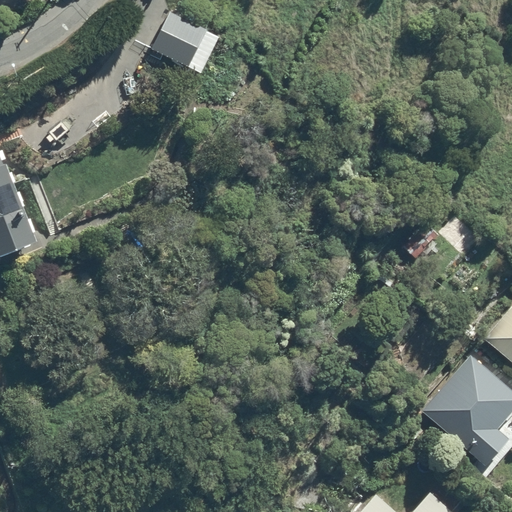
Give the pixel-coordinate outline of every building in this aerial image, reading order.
[(204,40),(169,17),(149,59),(186,76),(204,40)] [(0,272),(33,260),(0,168),(0,272)] [(511,311),(484,345),(511,371),(511,311)] [(511,402),(470,364),(420,420),(484,478),(509,452),(494,438),(511,419),(511,402)] [(378,511),(374,508),(370,511),(439,511),(429,503),(420,511),(378,511)]
